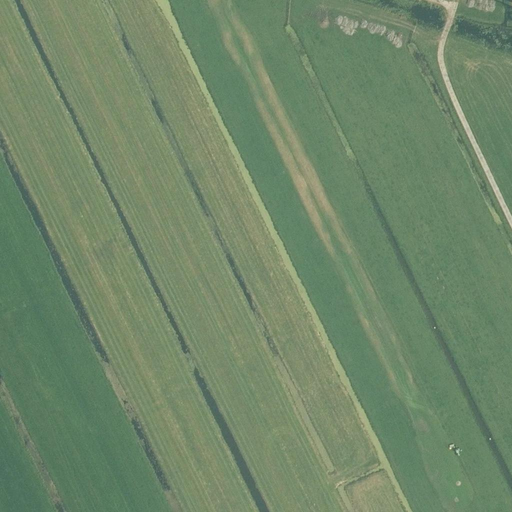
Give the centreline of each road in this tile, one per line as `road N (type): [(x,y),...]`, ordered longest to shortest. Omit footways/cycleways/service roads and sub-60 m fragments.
road 1 (track): [(200,511),(0,79)]
road 2 (track): [(511,223),(450,91),(440,59),(444,37)]
